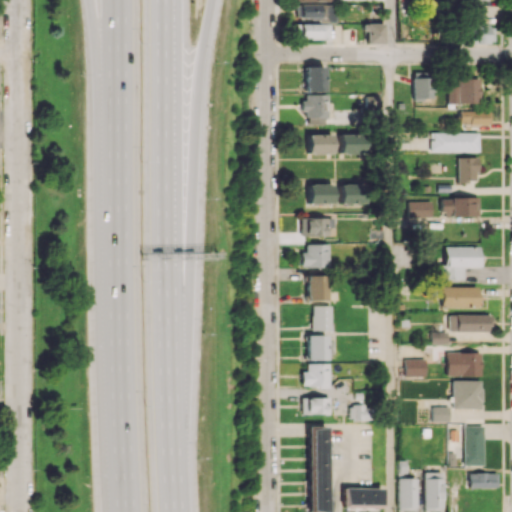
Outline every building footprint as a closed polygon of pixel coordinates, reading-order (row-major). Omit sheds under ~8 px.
[(481,3),(469,3),(469,20),(481,20),(481,3)] [(333,20),(333,4),(299,4),(299,21),(333,20)] [(328,39),(328,24),(293,23),(293,38),(328,39)] [(381,23),(363,23),(363,43),(382,43),(381,23)] [(494,42),(493,25),(467,26),(468,43),(494,42)] [(323,91),(322,66),(303,66),(303,91),(323,91)] [(429,71),(410,71),(411,99),(429,99),(429,71)] [(478,103),(478,78),(456,78),(456,85),(445,85),(445,104),(478,103)] [(325,94),(301,94),(301,117),(326,117),(325,94)] [(377,95),(362,95),(363,106),(377,106),(377,95)] [(457,124),(488,125),(488,110),(458,110),(457,124)] [(477,132),(430,132),(430,151),(478,151),(477,132)] [(330,134),(305,134),(306,153),(330,153),(330,134)] [(337,134),(338,154),(362,154),(361,134),(337,134)] [(476,157),(456,156),(456,181),(476,182),(476,157)] [(305,184),(306,203),(331,202),(330,183),(305,184)] [(337,184),(338,203),(363,203),(363,183),(337,184)] [(476,197),(438,197),(438,215),(476,216),(476,197)] [(406,217),(430,216),(429,200),(406,201),(406,217)] [(325,236),(325,227),(331,227),(331,218),(298,217),(298,235),(325,236)] [(300,266),(325,267),(326,244),(301,243),(300,266)] [(462,280),(462,267),(478,267),(477,246),(443,246),(443,265),(438,265),(438,280),(462,280)] [(305,300),(324,300),(324,275),(305,275),(305,300)] [(439,307),(478,307),(478,286),(439,286),(439,307)] [(328,306),(310,306),(309,330),(328,330),(328,306)] [(487,331),(488,315),(447,314),(447,331),(487,331)] [(445,344),(445,333),(428,334),(429,344),(445,344)] [(304,359),(328,360),(328,336),(304,336),(304,359)] [(478,376),(478,352),(444,352),(444,376),(478,376)] [(422,358),(402,359),(403,376),(423,376),(422,358)] [(326,387),(327,363),(304,363),(304,371),(300,371),(300,387),(326,387)] [(479,380),(451,380),(450,408),(479,408),(479,380)] [(299,413),(326,414),(327,398),(300,397),(299,413)] [(347,406),(347,420),(367,419),(367,405),(347,406)] [(446,406),(429,406),(429,421),(446,421),(446,406)] [(481,465),(481,426),(461,425),(461,465),(481,465)] [(325,427),(308,427),(308,511),(324,511),(325,427)] [(440,472),(422,472),(421,510),(440,510),(440,472)] [(467,488),(496,487),(495,472),(467,472),(467,488)] [(342,506),(379,505),(378,487),(342,488),(342,506)]
